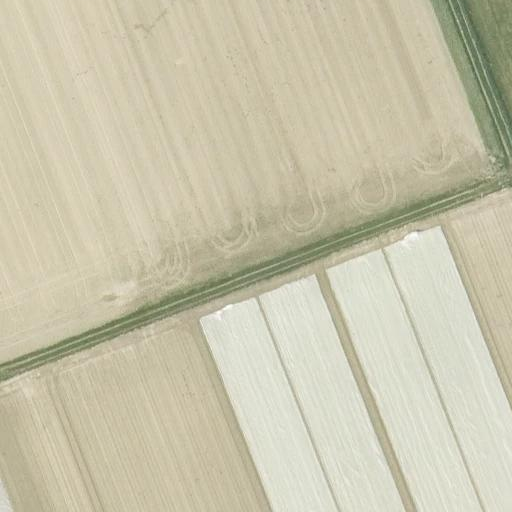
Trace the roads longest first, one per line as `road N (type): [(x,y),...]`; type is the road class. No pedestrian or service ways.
road 1 (track): [(511,178),(0,374)]
road 2 (track): [(451,0),(511,156)]
